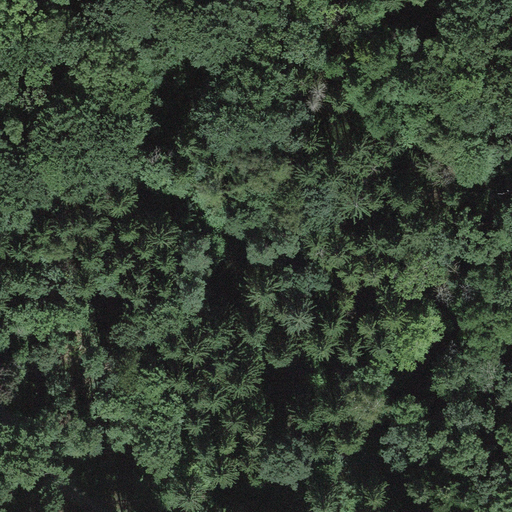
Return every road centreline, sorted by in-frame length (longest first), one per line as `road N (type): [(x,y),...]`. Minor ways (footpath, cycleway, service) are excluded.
road 1 (track): [(81,0),(183,189),(344,372),(367,412),(360,439),(332,453),(295,441),(275,399)]
road 2 (track): [(275,399),(183,189)]
road 3 (track): [(0,410),(50,476),(96,511)]
